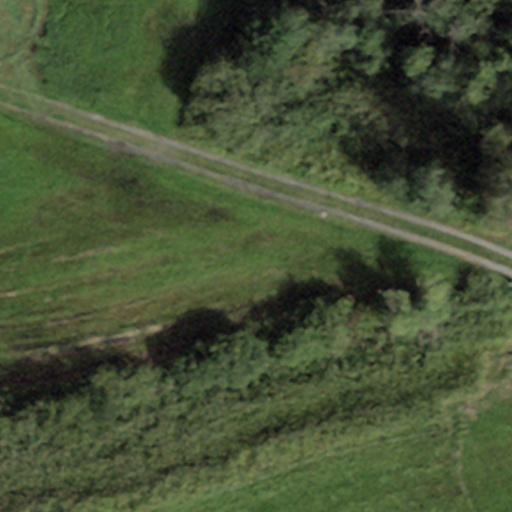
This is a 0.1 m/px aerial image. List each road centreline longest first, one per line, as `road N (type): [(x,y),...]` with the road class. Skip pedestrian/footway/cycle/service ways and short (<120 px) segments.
road 1 (track): [(511,268),(0,104)]
road 2 (track): [(330,511),(511,428)]
